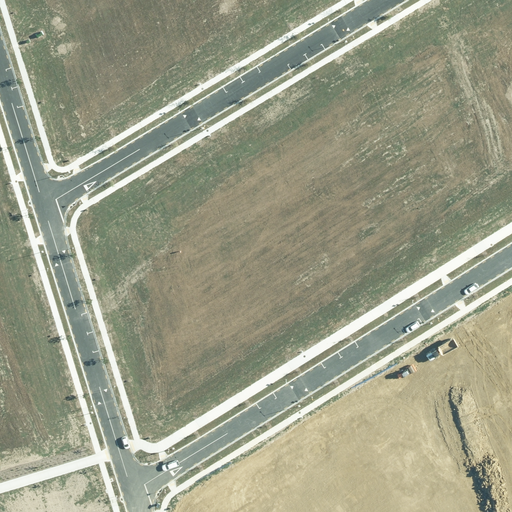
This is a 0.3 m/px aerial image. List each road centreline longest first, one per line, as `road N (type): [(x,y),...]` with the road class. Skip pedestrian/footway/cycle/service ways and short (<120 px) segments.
road 1 (residential): [(133,490),(511,258)]
road 2 (residential): [(47,204),(387,0)]
road 3 (residential): [(133,490),(47,204)]
road 4 (residential): [(47,204),(0,58)]
